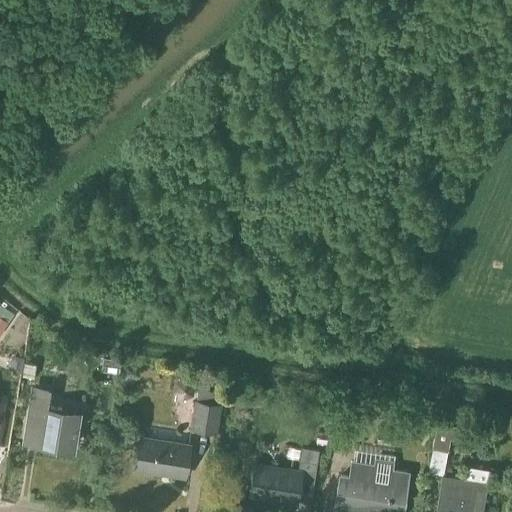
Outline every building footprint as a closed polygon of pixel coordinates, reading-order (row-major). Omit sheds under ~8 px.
[(218,404),(220,393),(198,389),(196,401),(193,400),(188,430),(216,435),(221,404),(218,404)] [(70,449),(75,415),(41,410),(44,392),(33,390),(28,421),(42,424),(39,444),(70,449)] [(361,438),(365,414),(334,409),(330,433),(361,438)] [(446,452),(452,426),(436,423),(430,449),(446,452)] [(183,477),(188,446),(140,438),(135,469),(183,477)] [(312,493),(318,451),(301,448),(297,471),(253,464),(248,496),(295,504),(297,491),(312,493)] [(402,500),(406,474),(373,468),(373,466),(351,463),(348,477),(339,476),(334,508),(357,511),(356,511),(400,511),(403,500),(402,500)] [(480,511),(487,471),(467,468),(465,480),(441,476),(435,511),(480,511)]
